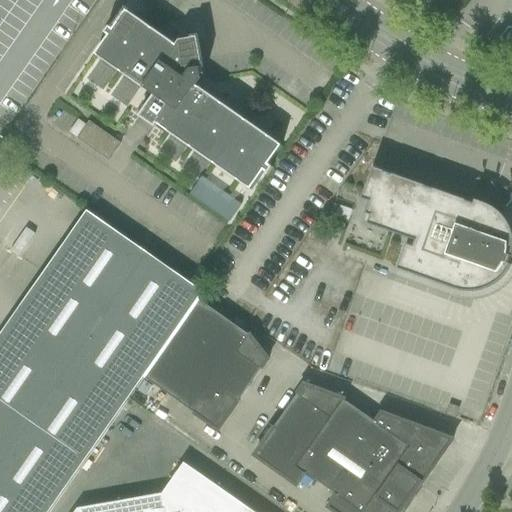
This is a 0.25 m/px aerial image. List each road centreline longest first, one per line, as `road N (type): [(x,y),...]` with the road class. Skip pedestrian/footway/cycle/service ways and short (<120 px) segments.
road 1 (unknown): [(49,511),(103,440),(153,419),(294,511)]
road 2 (unclassified): [(511,104),(410,59),(327,0)]
road 3 (unknown): [(210,452),(277,349)]
